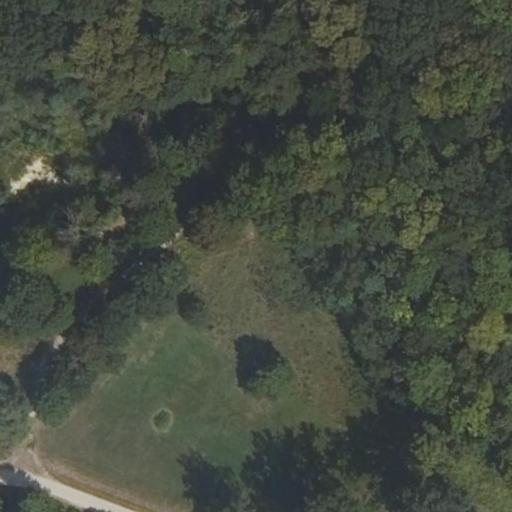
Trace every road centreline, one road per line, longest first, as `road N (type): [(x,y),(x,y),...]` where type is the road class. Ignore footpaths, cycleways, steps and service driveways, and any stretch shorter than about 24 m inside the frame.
road 1 (track): [(367,68),(49,348),(29,440),(47,486)]
road 2 (track): [(0,293),(367,68)]
